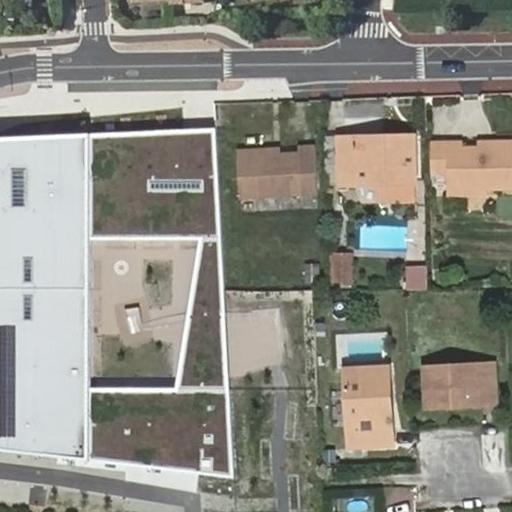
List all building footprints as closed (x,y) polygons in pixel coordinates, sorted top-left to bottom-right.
[(218,128),(93,133),(93,239),(205,240),(180,390),(92,388),(91,458),(235,476),(229,291),(218,128)] [(93,133),(0,135),(0,447),(91,458),(92,388),(93,239),(93,133)] [(396,147),(341,148),(342,184),(382,184),(416,183),(415,137),(396,137),(396,147)] [(341,138),(341,148),(396,147),(396,137),(341,138)] [(495,150),(483,150),(463,150),(462,142),(438,143),(438,177),(453,177),(453,187),(488,187),(511,187),(511,141),(495,142),(495,150)] [(482,142),(483,150),(495,150),(495,142),(482,142)] [(272,186),(273,194),(319,192),(317,149),(299,150),(299,157),(282,158),(271,158),(272,186)] [(271,158),(271,151),(239,153),(240,160),(271,158)] [(241,196),(273,194),(272,186),(271,158),(240,160),(241,196)] [(416,183),(382,184),(383,202),(416,202),(416,183)] [(488,187),(453,187),(453,196),(488,194),(488,187)] [(339,256),(340,286),(355,286),(354,255),(339,256)] [(423,368),(425,408),(445,408),(445,402),(459,402),(459,407),(494,406),(492,363),(423,368)] [(383,386),(388,386),(387,366),(344,368),(348,446),(391,443),(389,406),(384,406),(383,386)] [(323,451),(324,469),(334,469),(334,451),(323,451)] [(359,496),(359,511),(377,511),(377,496),(359,496)]
